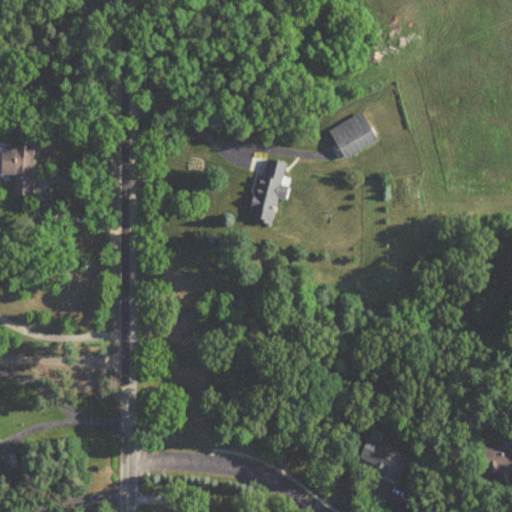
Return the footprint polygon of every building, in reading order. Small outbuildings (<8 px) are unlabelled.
[(381,143),(366,113),(332,130),(346,160),(381,143)] [(37,130),(16,129),(16,152),(6,152),(6,175),(16,175),(15,197),(36,197),(37,130)] [(253,219),(275,224),(280,197),(290,200),(292,188),(284,186),(289,164),(266,159),(253,219)] [(414,456),(370,438),(359,464),(403,482),(414,456)] [(511,446),(484,447),(485,472),(511,471),(511,446)]
